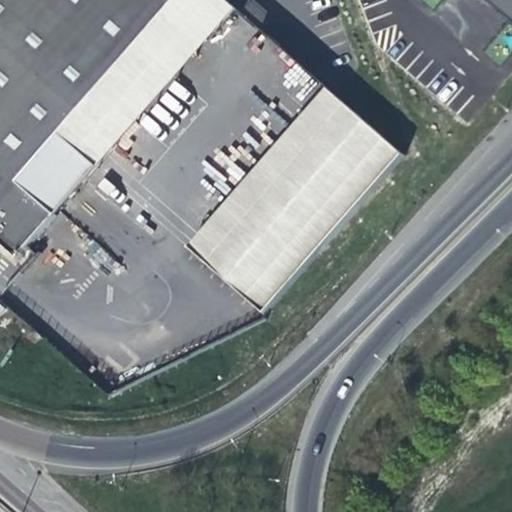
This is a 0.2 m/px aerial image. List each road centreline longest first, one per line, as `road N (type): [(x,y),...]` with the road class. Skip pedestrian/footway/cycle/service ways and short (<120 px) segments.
road 1 (trunk): [(409,266),(274,398),(188,441),(80,457),(0,434)]
road 2 (trunk): [(305,511),(332,400),(410,303),(511,202)]
road 3 (unclassified): [(511,151),(409,266)]
road 4 (trunk): [(511,165),(409,266)]
